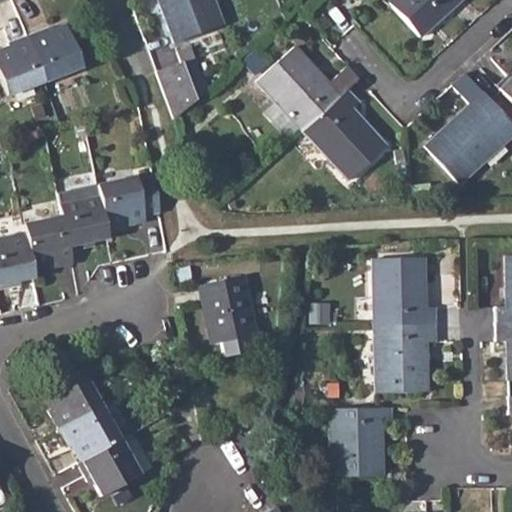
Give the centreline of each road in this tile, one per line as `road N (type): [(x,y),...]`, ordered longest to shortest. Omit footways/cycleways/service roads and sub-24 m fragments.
road 1 (residential): [(511,2),(405,100),(346,37)]
road 2 (residential): [(469,324),(467,415),(455,460),(511,476)]
road 3 (residential): [(126,305),(0,341)]
